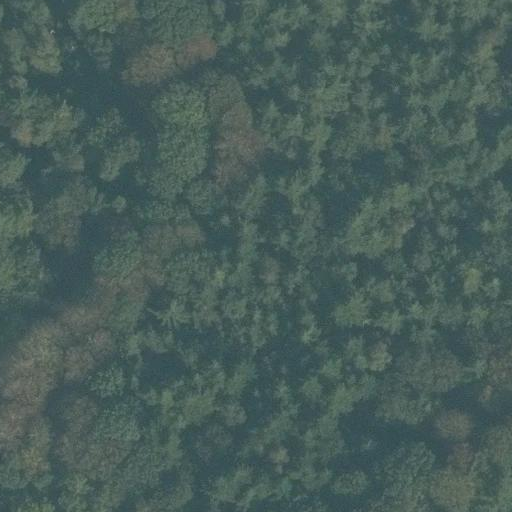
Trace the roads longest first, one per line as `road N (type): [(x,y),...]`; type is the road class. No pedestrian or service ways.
road 1 (track): [(119,0),(201,142),(199,173),(0,467)]
road 2 (track): [(511,413),(380,511)]
road 3 (track): [(36,416),(83,445),(144,511)]
